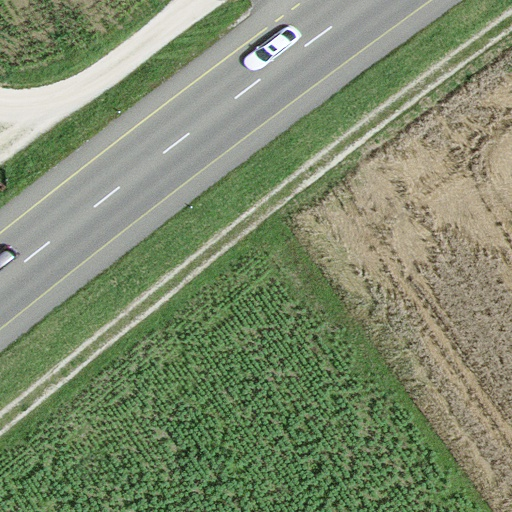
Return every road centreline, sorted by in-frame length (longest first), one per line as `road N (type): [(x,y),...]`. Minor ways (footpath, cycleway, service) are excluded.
road 1 (track): [(511,23),(266,198),(0,418)]
road 2 (primary): [(0,299),(373,0)]
road 3 (track): [(181,0),(0,148)]
